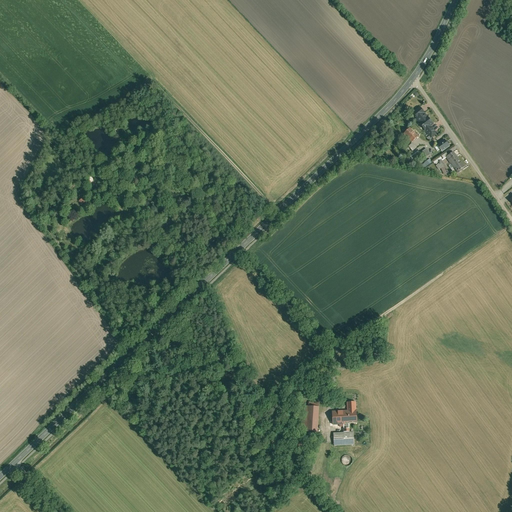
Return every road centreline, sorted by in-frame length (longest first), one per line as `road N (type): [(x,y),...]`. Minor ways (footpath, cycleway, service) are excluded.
road 1 (tertiary): [(413,77),(0,475)]
road 2 (track): [(333,345),(511,223)]
road 3 (unclassified): [(511,214),(413,77)]
